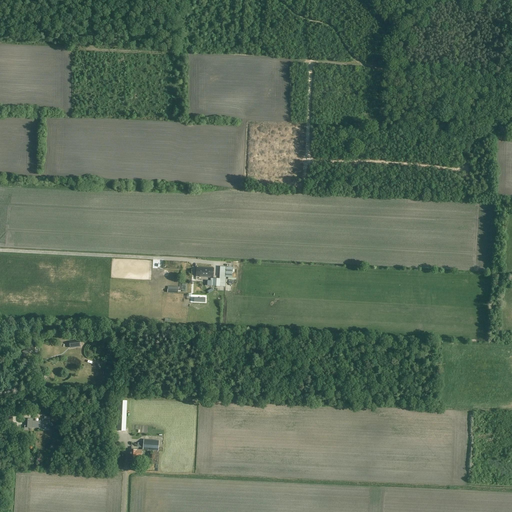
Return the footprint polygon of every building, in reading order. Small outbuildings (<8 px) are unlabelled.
[(213,277),(213,268),(196,267),(196,276),(213,277)] [(225,287),(226,269),(220,268),(219,279),(211,278),(211,286),(225,287)] [(126,432),(127,402),(119,402),(118,432),(126,432)] [(50,427),(50,426),(49,426),(50,417),(44,417),(44,421),(40,421),(39,422),(32,421),(32,419),(28,419),(28,426),(25,426),(24,429),(27,429),(28,428),(32,428),(49,428),(49,427),(50,427)] [(144,439),(143,450),(158,451),(159,441),(144,439)] [(129,449),(129,460),(137,460),(137,458),(141,458),(142,450),(129,449)]
